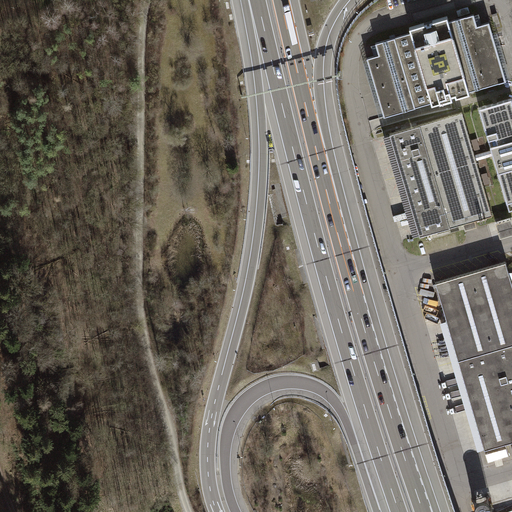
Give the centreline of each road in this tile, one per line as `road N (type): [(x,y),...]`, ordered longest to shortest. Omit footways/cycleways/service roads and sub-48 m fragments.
road 1 (motorway): [(258,0),(344,338),(396,503)]
road 2 (motorway): [(244,0),(261,96),(263,185),(242,316),(211,421),(207,467),(216,511)]
road 3 (track): [(146,0),(140,310),(189,511)]
road 4 (motorway): [(238,511),(227,473),(229,431),(248,400),(280,384),(312,386),(336,404),(396,503)]
road 5 (motorway): [(348,271),(281,0)]
road 6 (motorway): [(348,271),(319,81),(325,35),(345,0)]
road 7 (motorway): [(424,511),(348,271)]
